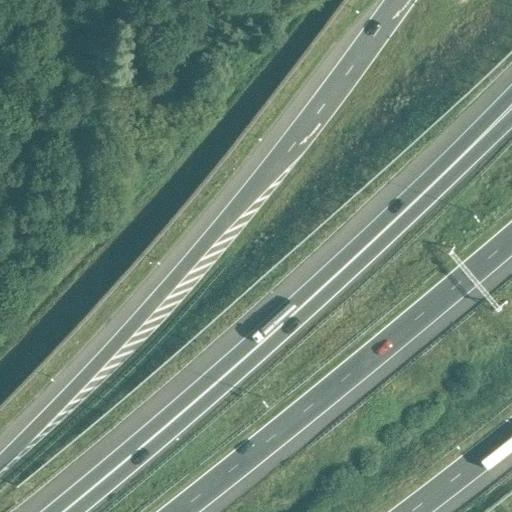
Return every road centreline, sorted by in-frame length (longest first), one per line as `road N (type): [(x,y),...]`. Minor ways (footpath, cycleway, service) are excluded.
road 1 (motorway): [(511,89),(381,222),(56,511)]
road 2 (motorway): [(398,0),(237,210),(0,462)]
road 3 (motorway): [(511,117),(169,434),(67,511)]
road 4 (motorway): [(177,511),(511,236)]
road 5 (motorway): [(411,511),(511,434)]
